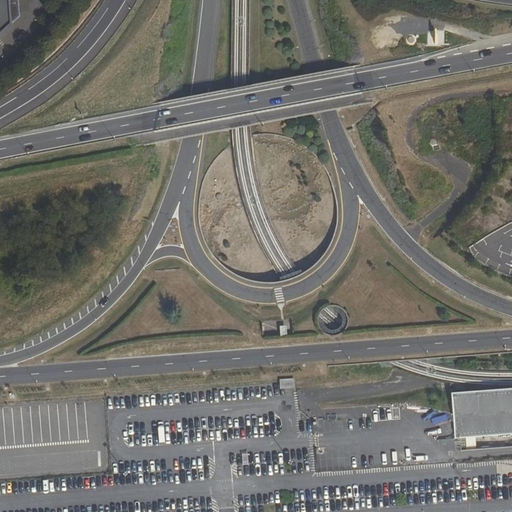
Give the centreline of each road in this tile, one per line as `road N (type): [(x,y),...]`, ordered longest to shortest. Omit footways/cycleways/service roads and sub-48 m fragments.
road 1 (primary): [(511,54),(0,148)]
road 2 (secondary): [(511,337),(0,376)]
road 3 (secondary): [(184,169),(186,222),(201,264),(229,289),(279,297),(318,283),(347,245),(344,158)]
road 4 (secondary): [(184,169),(122,284),(81,323),(0,364)]
road 5 (secondary): [(511,310),(438,276),(410,253),(344,158)]
road 6 (secondary): [(210,0),(184,169)]
road 7 (secondary): [(124,0),(80,60),(0,110)]
road 8 (secondary): [(344,158),(294,0)]
